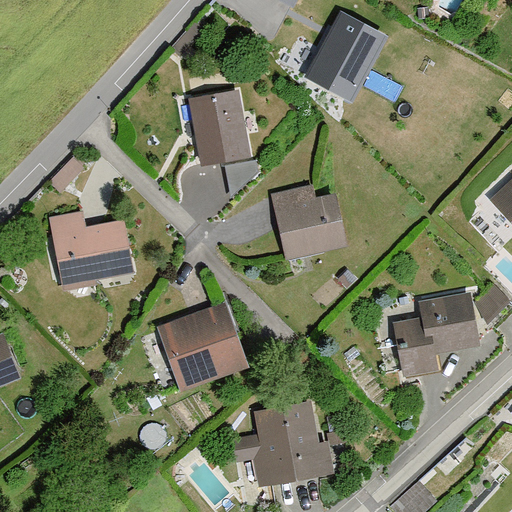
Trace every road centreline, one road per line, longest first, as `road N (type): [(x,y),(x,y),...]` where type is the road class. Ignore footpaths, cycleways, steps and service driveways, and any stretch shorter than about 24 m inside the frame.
road 1 (residential): [(0,199),(184,0)]
road 2 (residential): [(352,511),(511,371)]
